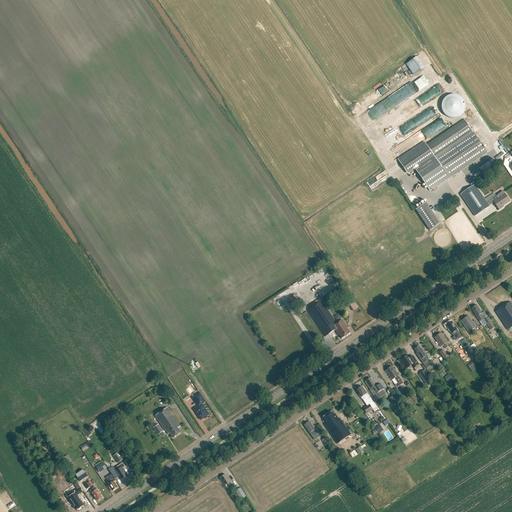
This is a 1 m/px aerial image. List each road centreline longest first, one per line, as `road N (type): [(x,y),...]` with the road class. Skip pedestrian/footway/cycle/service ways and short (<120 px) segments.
road 1 (secondary): [(102,511),(511,235)]
road 2 (unclassified): [(153,511),(511,270)]
